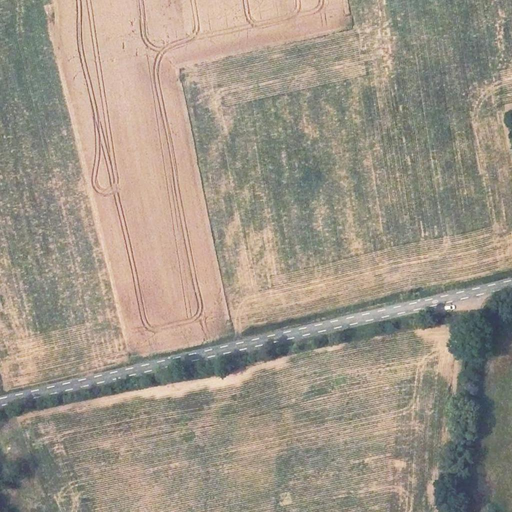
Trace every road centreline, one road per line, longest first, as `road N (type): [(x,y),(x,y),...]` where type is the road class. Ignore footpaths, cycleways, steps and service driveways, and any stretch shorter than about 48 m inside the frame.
road 1 (tertiary): [(511,287),(0,400)]
road 2 (track): [(445,511),(443,456),(467,298)]
